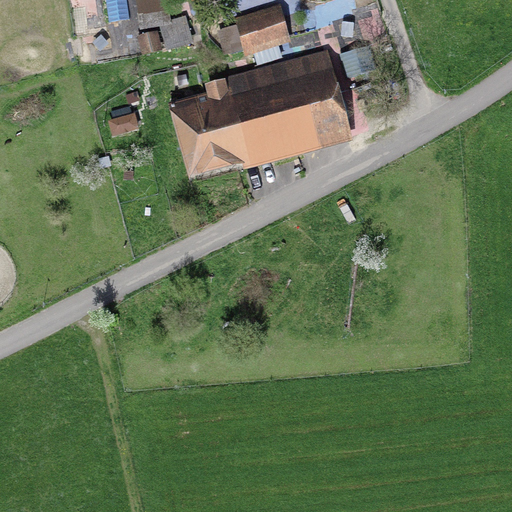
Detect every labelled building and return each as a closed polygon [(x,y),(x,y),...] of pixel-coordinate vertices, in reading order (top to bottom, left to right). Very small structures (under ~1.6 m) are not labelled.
[(105,0),(109,23),(129,21),(126,0),(105,0)] [(167,51),(194,45),(186,17),(173,20),(168,0),(135,0),(141,31),(160,29),(167,51)] [(215,24),(224,57),(243,52),(244,57),(254,54),(257,67),(282,60),(279,47),(291,44),(280,6),(215,24)] [(134,60),(163,52),(157,32),(128,41),(134,60)] [(100,52),(109,44),(102,36),(93,43),(100,52)] [(367,48),(340,55),(346,79),(373,72),(367,48)] [(353,143),(328,50),(225,78),(226,81),(204,86),(206,95),(168,105),(189,182),(242,168),(243,173),(353,143)] [(108,122),(113,138),(139,130),(134,115),(108,122)]
